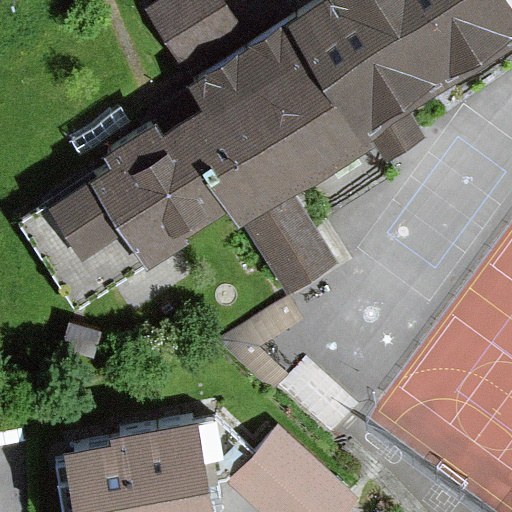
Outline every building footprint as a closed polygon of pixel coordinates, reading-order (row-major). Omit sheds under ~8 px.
[(281,0),(233,28),(169,65),(187,97),(94,150),(106,170),(42,208),(68,252),(116,224),(133,254),(211,209),(219,223),(239,214),(281,189),(374,134),(365,119),(511,34),(511,5),(509,0),(281,0)] [(175,0),(142,19),(169,65),(233,28),(217,0),(175,0)] [(281,189),(239,214),(285,290),(327,265),(281,189)] [(78,511),(217,511),(198,400),(63,423),(78,511)] [(336,511),(354,493),(278,425),(235,473),(277,511),(336,511)]
